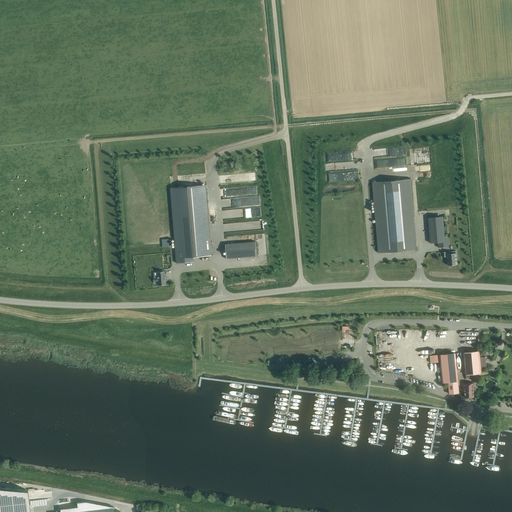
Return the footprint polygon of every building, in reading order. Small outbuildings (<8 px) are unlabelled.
[(383,149),(373,149),(374,157),(385,156),(385,150),(383,150),(383,149)] [(357,151),(325,153),(326,163),(328,162),(328,169),(333,169),(333,171),(356,170),(355,160),(358,160),(357,151)] [(378,252),(417,249),(411,179),(372,182),(372,184),(378,252)] [(205,185),(206,185),(170,188),(171,188),(175,234),(177,263),(176,263),(194,261),(193,257),(212,255),(211,255),(207,209),(205,185)] [(429,217),(428,217),(428,218),(430,243),(438,242),(438,247),(446,247),(445,236),(443,216),(429,217)] [(226,259),(227,259),(227,258),(256,256),(257,256),(256,241),(255,241),(255,242),(226,244),(225,244),(226,259)] [(457,263),(457,262),(457,261),(456,251),(448,251),(448,252),(447,252),(446,252),(442,252),(443,257),(446,256),(447,256),(448,265),(457,264),(457,263)] [(158,285),(166,284),(166,280),(167,280),(166,274),(166,273),(165,274),(165,271),(157,272),(158,276),(154,277),(154,283),(158,282),(159,285),(158,285)] [(463,352),(465,374),(481,373),(479,351),(463,352)] [(455,353),(439,354),(442,382),(448,381),(449,393),(459,392),(455,353)] [(473,383),(468,383),(463,383),(463,387),(463,392),(465,392),(465,397),(474,397),(473,383)] [(27,490),(0,487),(0,511),(29,511),(29,501),(27,490)] [(77,507),(60,509),(60,511),(120,511),(115,511),(114,511),(114,507),(85,501),(77,502),(77,507)]
